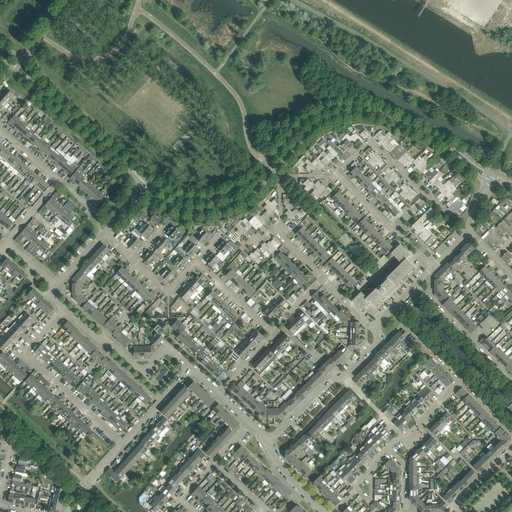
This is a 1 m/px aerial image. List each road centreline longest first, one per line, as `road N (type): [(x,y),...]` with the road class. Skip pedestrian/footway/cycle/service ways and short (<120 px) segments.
road 1 (tertiary): [(148,183),(166,203),(216,210),(249,196),(324,121),(350,112),(389,116)]
road 2 (tertiary): [(389,116),(358,103),(325,107),(221,193),(184,195),(148,183)]
road 3 (residential): [(121,443),(25,357),(64,309)]
road 4 (residential): [(190,367),(163,350),(141,369),(64,309)]
road 5 (tertiary): [(146,181),(39,84)]
road 6 (residential): [(511,378),(416,284)]
road 7 (unclassified): [(423,198),(371,141),(337,174)]
